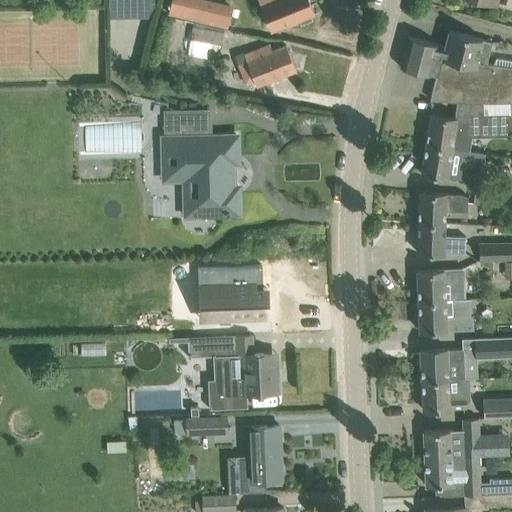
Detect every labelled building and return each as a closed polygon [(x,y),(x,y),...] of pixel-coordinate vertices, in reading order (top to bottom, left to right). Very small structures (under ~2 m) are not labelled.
[(154,0),(107,0),(109,17),(155,16),(154,0)] [(170,0),(168,13),(226,27),(232,0),(170,0)] [(259,0),(271,30),(312,13),(306,0),(259,0)] [(192,22),(187,54),(218,59),(223,29),(192,22)] [(511,66),(486,63),(491,44),(479,41),(480,38),(448,30),(444,46),(408,37),(400,66),(437,75),(430,99),(450,100),(459,101),(480,104),(511,102),(511,66)] [(248,58),(238,62),(246,83),(256,79),(258,84),(296,70),(286,44),(272,50),(269,44),(246,53),(247,56),(248,58)] [(507,136),(506,113),(480,114),(480,104),(459,101),(457,118),(430,113),(425,143),(452,147),(467,150),(469,137),(507,136)] [(166,137),(163,137),(164,179),(196,178),(197,214),(239,213),(239,186),(233,186),(232,162),(238,162),(237,135),(186,136),(186,110),(165,111),(166,137)] [(452,147),(425,143),(421,173),(440,176),(447,177),(447,176),(463,179),(481,172),(484,152),(467,150),(452,147)] [(503,206),(505,189),(475,185),(473,202),(503,206)] [(462,210),(462,204),(462,193),(446,193),(446,192),(419,191),(418,221),(445,222),(445,209),(462,210)] [(444,235),(445,222),(418,221),(417,251),(444,252),(465,253),(465,236),(444,235)] [(475,259),(509,257),(509,242),(474,243),(475,259)] [(254,290),(254,267),(198,269),(198,288),(206,288),(207,322),(219,321),(219,325),(230,324),(229,321),(267,320),(266,290),(254,290)] [(444,269),(417,270),(418,300),(445,299),(463,298),(462,280),(459,280),(458,269),(444,269)] [(445,299),(418,300),(419,330),(446,329),(463,328),(472,328),(471,317),(468,316),(468,298),(463,298),(445,299)] [(188,340),(189,355),(240,353),(239,333),(168,337),(168,341),(188,340)] [(511,335),(475,337),(476,357),(511,355),(511,335)] [(465,376),(464,359),(463,348),(447,348),(440,348),(420,349),(421,379),(448,378),(448,377),(465,376)] [(278,391),(277,375),(272,376),(270,352),(225,354),(226,379),(208,380),(210,408),(246,407),(246,393),(278,391)] [(448,378),(421,379),(422,409),(442,408),(450,408),(449,408),(466,407),(465,396),(449,397),(448,378)] [(484,416),(511,414),(511,393),(483,396),(484,416)] [(185,417),(186,432),(227,431),(226,415),(185,417)] [(244,455),(226,456),(228,492),(266,491),(265,480),(282,479),(279,425),(259,426),(243,427),(243,445),(244,455)] [(443,429),(423,430),(424,458),(479,456),(479,455),(501,454),(501,441),(501,433),(479,434),(479,428),(449,429),(443,429)] [(479,456),(424,458),(426,485),(451,483),(452,495),(464,494),(463,468),(480,467),(479,456)] [(489,482),(480,482),(481,492),(481,494),(511,492),(511,477),(489,478),(489,482)] [(511,492),(481,494),(469,494),(469,496),(470,507),(511,505),(511,492)] [(234,493),(201,495),(202,511),(235,510),(234,493)]
